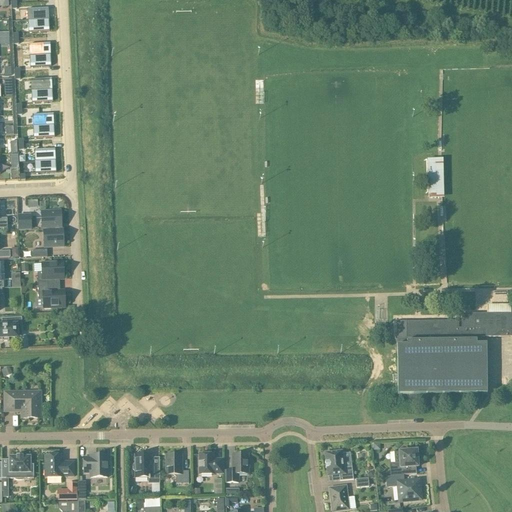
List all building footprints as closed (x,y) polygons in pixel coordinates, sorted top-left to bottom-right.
[(48,8),(27,9),(28,21),(49,20),(48,8)] [(49,9),(50,23),(60,23),(59,9),(49,9)] [(49,31),(49,20),(28,21),(28,33),(49,31)] [(60,24),(51,24),(51,35),(60,34),(60,24)] [(50,44),(29,45),(30,56),(50,55),(50,44)] [(30,68),(51,67),(50,55),(30,56),(30,68)] [(31,80),(31,91),(52,90),(52,79),(31,80)] [(52,90),(31,91),(32,103),(53,102),(52,90)] [(32,115),(33,127),(54,126),(53,114),(32,115)] [(54,126),(33,127),(34,138),(54,137),(54,126)] [(35,162),(56,161),(55,149),(34,150),(35,162)] [(426,198),(442,197),(440,159),(425,159),(426,198)] [(56,173),(56,161),(35,162),(35,174),(56,173)] [(61,212),(41,213),(42,231),(43,231),(61,230),(61,229),(61,212)] [(30,229),(29,215),(17,215),(18,230),(30,229)] [(61,230),(43,231),(44,249),(64,248),(63,229),(61,229),(61,230)] [(47,250),(31,251),(31,259),(47,258),(47,250)] [(42,273),(37,273),(38,287),(52,286),(52,280),(63,280),(62,263),(49,264),(49,263),(41,263),(42,273)] [(52,286),(38,287),(38,300),(43,300),(43,310),(51,310),(51,309),(64,308),(64,292),(52,292),(52,286)] [(474,337),(481,337),(511,336),(511,313),(462,314),(462,328),(474,328),(474,337)] [(8,341),(8,339),(17,338),(17,331),(21,331),(21,318),(6,319),(6,325),(0,325),(0,339),(1,339),(1,342),(8,341)] [(474,328),(462,328),(458,328),(458,321),(407,322),(397,322),(397,345),(398,395),(407,395),(408,401),(436,401),(436,395),(486,394),(486,344),(482,344),(481,337),(474,337),(474,328)] [(4,378),(12,374),(9,367),(1,371),(4,378)] [(39,419),(39,400),(41,400),(41,392),(32,392),(32,394),(6,394),(6,411),(20,411),(23,413),(23,419),(39,419)] [(395,476),(403,476),(403,475),(410,475),(410,468),(418,467),(417,459),(418,456),(418,454),(417,452),(417,451),(413,451),(413,448),(406,449),(406,451),(399,452),(400,463),(394,464),(395,476)] [(343,468),(341,452),(325,454),(326,462),(325,462),(325,468),(327,468),(328,476),(339,475),(340,482),(353,480),(352,467),(343,468)] [(225,483),(238,483),(238,477),(240,474),(248,474),(248,454),(232,455),(232,471),(225,471),(225,483)] [(181,471),(181,455),(166,455),(166,475),(174,475),(176,477),(176,484),(189,484),(188,471),(181,471)] [(213,460),(213,455),(199,455),(199,475),(213,475),(213,474),(223,474),(222,460),(213,460)] [(62,462),(62,456),(45,457),(45,478),(62,478),(62,477),(74,477),(74,462),(62,462)] [(107,478),(107,456),(90,456),(91,459),(83,459),(83,473),(91,473),(91,478),(107,478)] [(152,469),(152,456),(134,456),(135,464),(133,466),(133,470),(135,472),(135,478),(140,478),(142,480),(146,480),(148,481),(148,484),(159,484),(159,469),(152,469)] [(30,465),(30,457),(9,457),(9,471),(2,471),(2,479),(13,479),(16,480),(18,481),(22,481),(24,480),(26,479),(34,479),(34,465),(30,465)] [(395,476),(386,477),(386,488),(398,487),(399,503),(421,501),(419,481),(404,482),(403,476),(395,476)] [(356,488),(369,487),(368,479),(355,480),(356,488)] [(130,487),(127,496),(133,498),(136,489),(130,487)] [(332,511),(335,511),(349,510),(346,487),(329,489),(332,511)] [(67,501),(77,501),(77,489),(67,489),(67,501)] [(225,508),(232,508),(232,504),(237,504),(237,497),(224,497),(225,508)] [(159,511),(160,508),(160,498),(155,499),(155,508),(144,509),(144,511),(159,511)] [(77,511),(78,502),(58,503),(58,508),(61,511),(77,511)]
